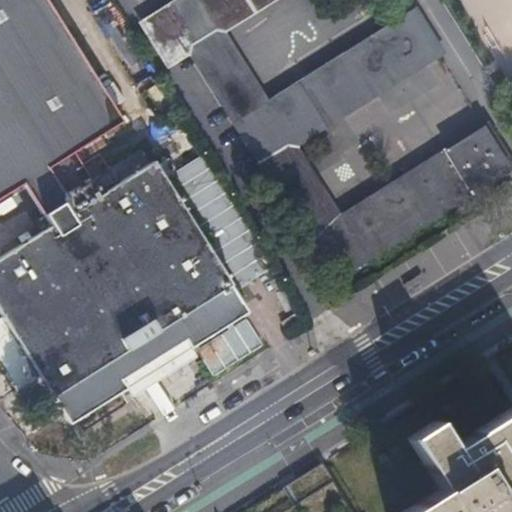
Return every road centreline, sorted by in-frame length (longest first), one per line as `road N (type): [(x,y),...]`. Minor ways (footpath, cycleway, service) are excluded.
road 1 (tertiary): [(107,511),(511,251)]
road 2 (unknown): [(81,0),(144,111)]
